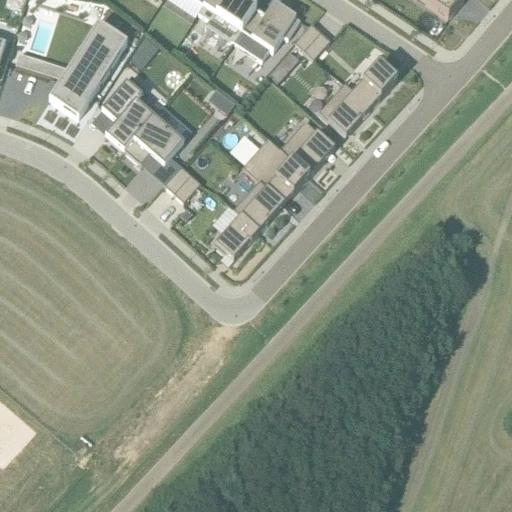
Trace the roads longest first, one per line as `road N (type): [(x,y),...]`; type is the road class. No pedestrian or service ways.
road 1 (unclassified): [(119,511),(511,91)]
road 2 (residential): [(0,143),(86,189),(217,307),(231,311),(259,297)]
road 3 (residential): [(446,90),(259,297)]
road 4 (residential): [(323,0),(446,90)]
